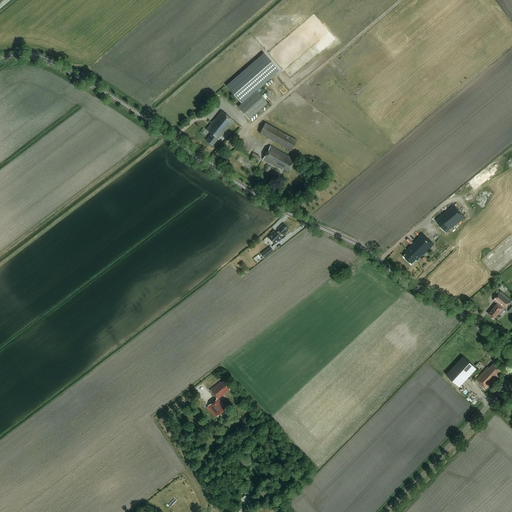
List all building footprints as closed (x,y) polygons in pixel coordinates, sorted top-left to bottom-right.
[(243,71),(226,86),(241,104),(256,91),(279,71),(263,54),(259,58),(243,71)] [(241,104),(238,107),(249,120),(268,104),(256,91),(241,104)] [(233,121),(221,111),(206,130),(211,134),(206,140),(212,145),(217,139),(218,140),(233,121)] [(291,151),(297,141),(265,123),(259,133),(291,151)] [(292,158),(270,146),(263,160),(278,168),(282,169),(282,168),(288,172),(293,162),(291,160),(292,158)] [(446,233),(464,218),(453,205),(435,220),(446,233)] [(271,235),(268,238),(269,238),(275,244),(274,244),(275,245),(278,241),(279,242),(282,239),(280,236),(281,234),(283,236),(288,231),(287,230),(288,228),(283,223),(277,230),(278,231),(277,233),(274,230),(270,234),(271,235)] [(433,245),(422,234),(418,238),(404,252),(406,254),(404,256),(403,257),(411,265),(411,264),(416,260),(417,261),(420,258),(421,258),(433,245)] [(265,255),(263,257),(264,258),(264,259),(273,251),(270,247),(263,253),(265,255)] [(511,301),(500,291),(493,300),(497,304),(488,314),(494,319),(503,309),(503,310),(511,301)] [(463,357),(446,375),(459,387),(476,369),(463,357)] [(501,371),(493,364),(489,368),(488,367),(476,380),(486,389),(500,374),(499,373),(501,371)] [(230,390),(223,381),(221,383),(220,383),(210,391),(217,399),(208,406),(216,417),(226,409),(218,399),(230,390)] [(259,508),(260,510),(264,506),(259,501),(255,505),(256,506),(257,505),(260,508),(259,508)]
